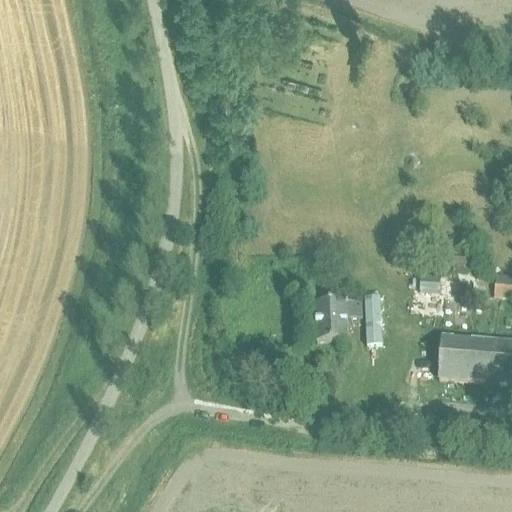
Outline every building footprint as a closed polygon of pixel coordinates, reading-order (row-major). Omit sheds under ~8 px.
[(448,271),(468,273),(469,260),(449,258),(448,271)] [(511,277),(495,276),(493,300),(511,302),(511,294),(511,277)] [(446,280),(446,281),(422,279),(421,298),(445,299),(445,296),(473,299),(474,282),(446,280)] [(324,306),(315,307),(316,320),(316,330),(317,346),(348,344),(347,323),(347,322),(354,322),(362,322),(362,314),(361,307),(361,305),(360,305),(346,305),(329,306),(324,306)] [(439,383),(441,384),(473,385),(511,388),(511,343),(442,339),(441,358),(439,383)]
